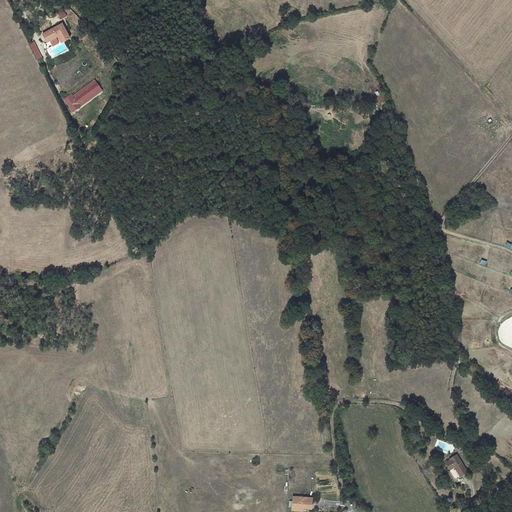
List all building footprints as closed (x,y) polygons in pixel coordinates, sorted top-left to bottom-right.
[(62,24),(42,33),(46,41),(49,40),(55,37),(57,36),(61,43),(69,39),(62,24)] [(35,42),(31,44),(37,59),(42,57),(35,42)] [(66,102),(73,112),(102,90),(95,80),(73,96),(71,94),(65,99),(66,102)] [(462,455),(455,458),(456,459),(451,462),(459,479),(470,473),(462,455)] [(296,494),(295,509),(305,510),(306,506),(314,507),(315,496),(296,494)]
